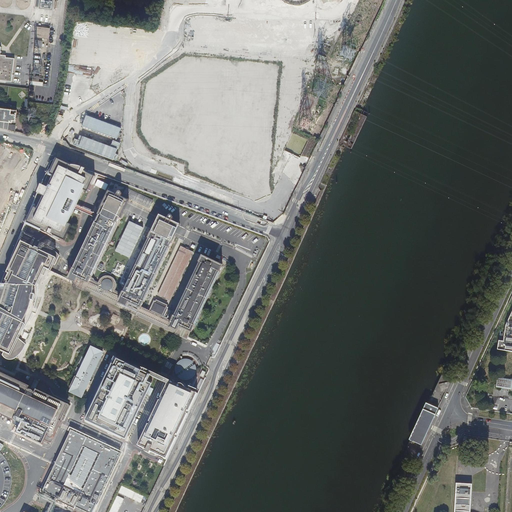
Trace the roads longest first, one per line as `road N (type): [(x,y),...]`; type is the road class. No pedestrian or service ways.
road 1 (secondary): [(281,234),(149,511)]
road 2 (secondary): [(155,511),(288,237)]
road 3 (unclassified): [(281,234),(49,147)]
road 4 (secondary): [(367,63),(281,234)]
road 5 (secondary): [(288,237),(367,63)]
road 6 (secondary): [(449,411),(511,274)]
road 7 (residential): [(49,147),(0,266)]
